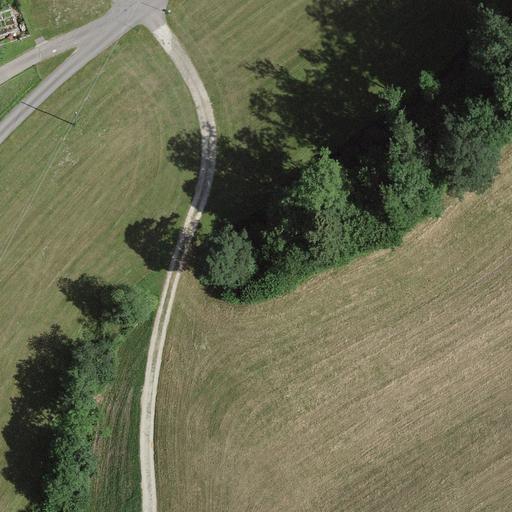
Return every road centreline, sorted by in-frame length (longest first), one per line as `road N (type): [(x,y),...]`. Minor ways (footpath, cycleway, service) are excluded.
road 1 (track): [(144,511),(147,364),(210,168),(199,93),(143,7)]
road 2 (unclassified): [(0,134),(106,33),(153,0)]
